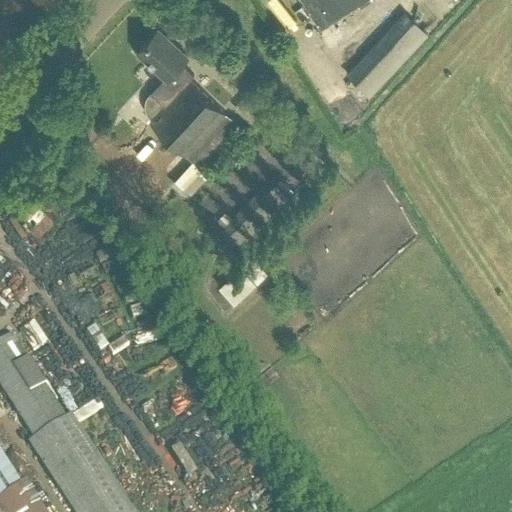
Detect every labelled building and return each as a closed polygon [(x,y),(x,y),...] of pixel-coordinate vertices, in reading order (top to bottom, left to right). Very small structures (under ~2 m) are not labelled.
[(303,0),(322,29),(367,0),(303,0)] [(378,101),(437,38),(415,17),(356,80),(378,101)] [(227,112),(191,78),(195,74),(183,62),(189,55),(160,28),(139,50),(166,76),(152,91),(166,104),(151,120),(188,154),(193,148),(207,160),(241,124),(228,111),(227,112)] [(192,157),(172,180),(188,194),(208,172),(192,157)] [(37,242),(52,226),(37,214),(52,197),(38,184),(8,216),(37,242)] [(237,248),(281,203),(262,185),(219,231),(237,248)] [(252,253),(219,283),(234,300),(268,271),(252,253)] [(66,423),(11,339),(0,345),(0,390),(34,443),(29,447),(70,511),(130,511),(71,420),(66,423)] [(44,511),(30,480),(0,493),(0,511),(44,511)]
